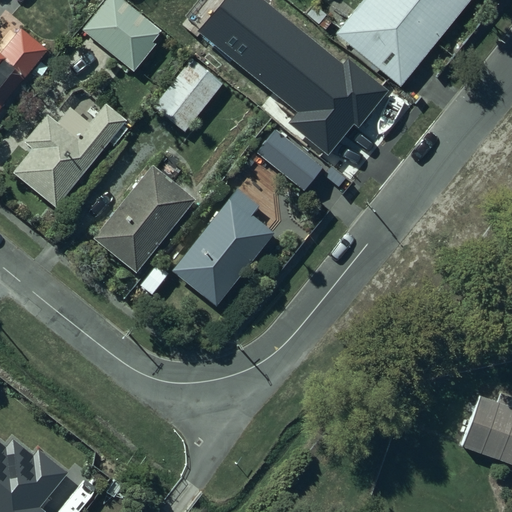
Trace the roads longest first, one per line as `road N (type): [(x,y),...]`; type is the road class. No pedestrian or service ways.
road 1 (residential): [(511,72),(284,346),(246,371),(197,382)]
road 2 (residential): [(0,265),(125,364),(160,381),(197,382)]
road 3 (residential): [(197,382),(199,475),(172,511)]
